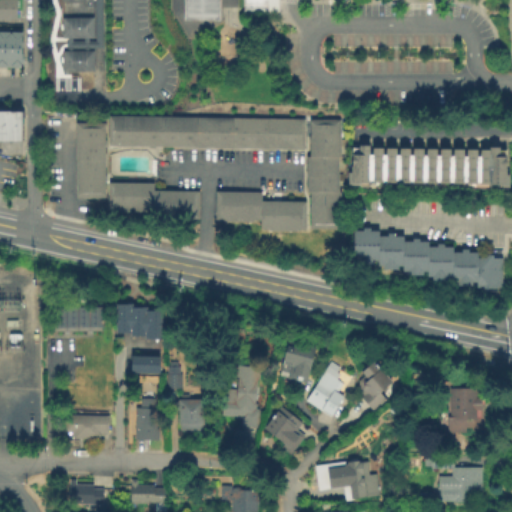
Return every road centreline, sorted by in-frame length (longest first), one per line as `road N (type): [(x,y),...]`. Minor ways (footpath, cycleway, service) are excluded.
road 1 (secondary): [(369,308),(30,236)]
road 2 (residential): [(175,461),(0,463)]
road 3 (residential): [(31,0),(32,158)]
road 4 (secondary): [(511,339),(369,308)]
